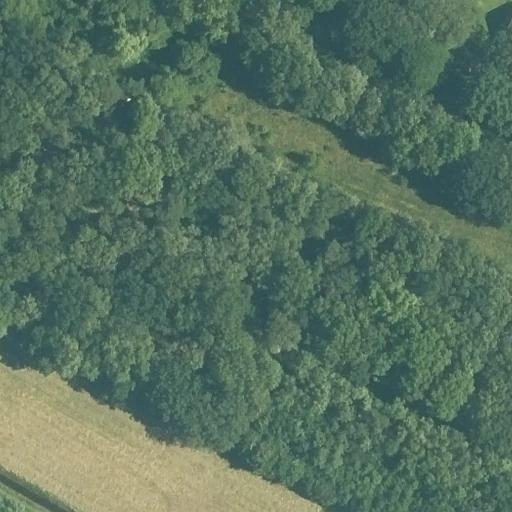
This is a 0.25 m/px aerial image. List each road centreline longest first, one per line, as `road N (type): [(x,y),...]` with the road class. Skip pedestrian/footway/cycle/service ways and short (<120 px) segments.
road 1 (track): [(511,171),(311,53),(259,0)]
road 2 (unclassified): [(511,103),(360,0)]
